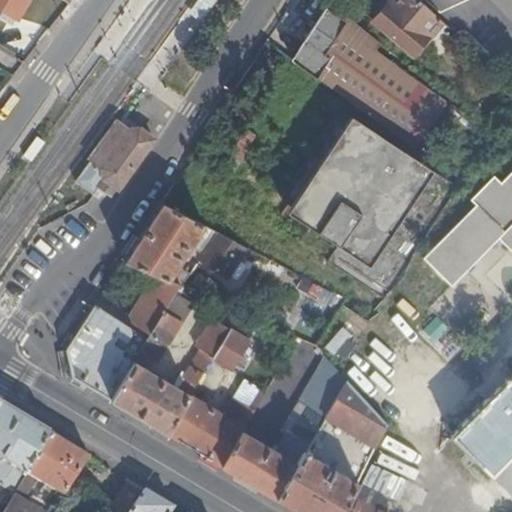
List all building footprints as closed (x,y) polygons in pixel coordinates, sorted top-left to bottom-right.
[(0,0),(0,7),(16,17),(25,0),(0,0)] [(386,0),(369,22),(408,56),(437,22),(412,0),(386,0)] [(321,11),(285,60),(411,151),(441,108),(379,65),(385,56),(372,46),(374,43),(345,19),(340,25),(321,11)] [(470,30),(459,43),(486,67),(497,54),(470,30)] [(454,189),(350,120),(287,214),(391,283),(454,189)] [(130,131),(116,122),(88,160),(90,161),(74,182),(92,195),(97,187),(109,196),(115,188),(117,189),(153,138),(138,128),(130,131)] [(243,250),(155,203),(118,260),(152,276),(164,282),(173,267),(171,267),(177,257),(172,254),(176,248),(181,251),(183,247),(194,253),(189,260),(193,263),(224,280),(243,250)] [(511,214),(462,261),(471,270),(484,258),(494,267),(511,250),(511,214)] [(484,258),(471,270),(495,294),(508,281),(494,267),(484,258)] [(462,261),(444,278),(474,309),(484,303),(495,294),(471,270),(462,261)] [(164,282),(152,276),(140,294),(162,307),(175,287),(164,282)] [(147,329),(129,358),(103,399),(161,433),(184,396),(207,360),(225,330),(207,320),(191,345),(198,351),(181,378),(184,381),(180,387),(176,384),(173,389),(136,368),(139,363),(135,360),(139,354),(153,362),(187,308),(176,302),(183,290),(178,288),(175,287),(162,307),(147,329)] [(162,307),(140,294),(127,317),(147,329),(162,307)] [(58,351),(63,375),(103,399),(129,358),(118,351),(122,344),(119,340),(126,329),(89,305),(58,351)] [(235,314),(225,330),(207,360),(225,371),(255,323),(235,314)] [(319,356),(275,430),(303,447),(342,380),(319,356)] [(495,475),(511,457),(511,372),(453,433),(495,475)] [(349,382),(328,416),(377,446),(390,423),(349,382)] [(193,401),(184,396),(161,433),(216,466),(237,432),(250,410),(243,406),(232,424),(225,420),(229,414),(221,409),(217,415),(200,406),(203,401),(196,396),(193,401)] [(0,482),(14,492),(50,432),(0,400),(0,482)] [(54,511),(89,456),(50,432),(14,492),(1,511),(54,511)] [(237,432),(216,466),(271,498),(299,452),(293,448),(285,460),(264,448),(267,442),(261,439),(258,444),(237,432)] [(307,451),(277,497),(301,511),(343,511),(359,482),(340,470),(343,465),(338,462),(328,477),(324,475),(330,464),(307,451)] [(406,480),(373,464),(366,480),(399,496),(406,480)] [(130,511),(144,490),(125,478),(104,511),(130,511)] [(144,490),(130,511),(168,511),(172,507),(144,490)] [(377,511),(360,503),(355,511),(377,511)]
